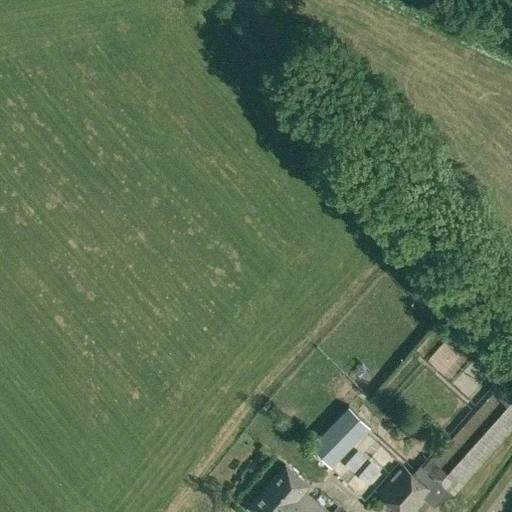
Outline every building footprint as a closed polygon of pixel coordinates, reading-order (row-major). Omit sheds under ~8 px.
[(511,426),(511,390),(499,379),(420,466),(450,489),(452,491),(511,426)] [(331,467),(370,426),(348,405),(309,447),(331,467)] [(377,483),(400,452),(386,442),(362,473),(377,483)] [(327,511),(302,490),(308,484),(285,464),(249,506),(256,511),(327,511)] [(403,465),(378,493),(398,511),(414,511),(428,497),(436,504),(450,489),(420,466),(412,474),(403,465)]
